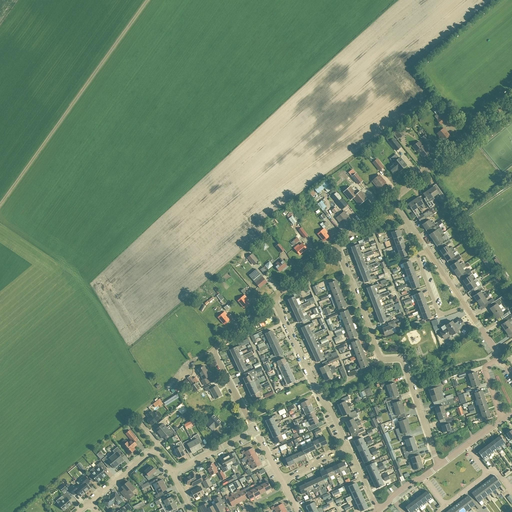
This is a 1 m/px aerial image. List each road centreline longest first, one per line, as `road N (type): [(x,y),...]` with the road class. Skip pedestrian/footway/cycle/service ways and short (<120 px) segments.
road 1 (residential): [(437,466),(401,359),(380,358),(337,246)]
road 2 (residential): [(253,429),(214,351),(274,299)]
road 3 (residential): [(348,446),(274,299)]
road 4 (residential): [(392,200),(509,102)]
road 5 (residential): [(422,477),(444,506),(487,473),(466,444)]
